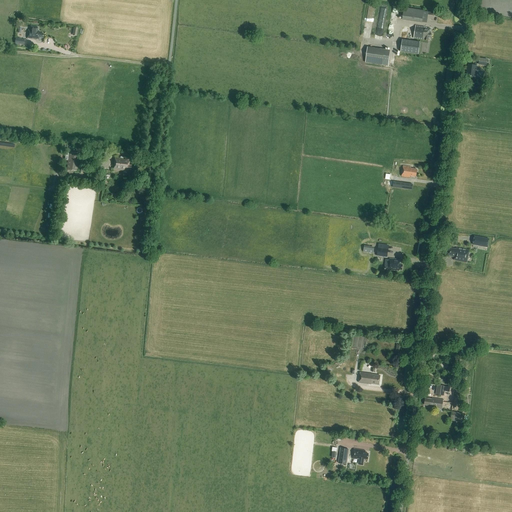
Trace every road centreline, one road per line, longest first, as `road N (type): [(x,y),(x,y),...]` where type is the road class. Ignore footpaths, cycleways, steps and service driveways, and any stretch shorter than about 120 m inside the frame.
road 1 (unclassified): [(399,511),(471,0)]
road 2 (unclassified): [(176,0),(169,63),(75,54)]
